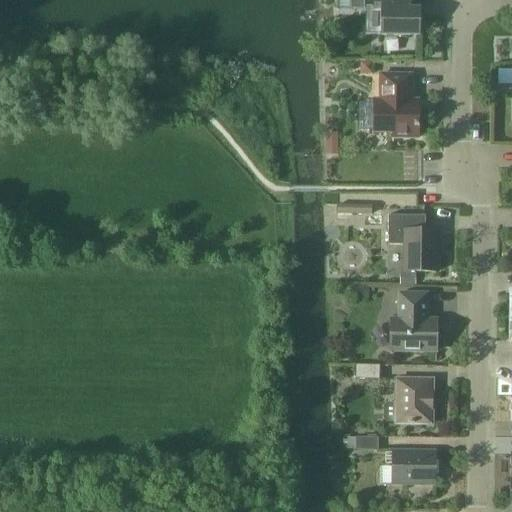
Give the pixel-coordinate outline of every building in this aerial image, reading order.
[(364,0),(350,0),(350,10),(365,10),(364,0)] [(420,37),(420,10),(402,10),(402,0),(374,0),(374,12),(382,13),(381,36),(420,37)] [(419,139),(419,101),(412,101),(412,76),(381,75),(380,101),(374,101),(374,133),(393,134),(393,138),(419,139)] [(325,220),(370,219),(369,199),(334,200),(335,208),(324,209),(325,220)] [(437,273),(438,232),(426,232),(426,217),(389,216),(389,246),(405,246),(405,272),(437,273)] [(391,352),(433,353),(437,353),(437,321),(427,321),(428,295),(400,294),(399,320),(391,320),(391,352)] [(380,380),(380,366),(357,366),(356,380),(380,380)] [(432,425),(433,381),(397,380),(396,401),(388,401),(385,403),(385,418),(388,420),(396,420),(396,424),(432,425)] [(356,450),(378,450),(378,438),(356,438),(356,450)] [(435,486),(435,453),(393,452),(392,485),(435,486)]
